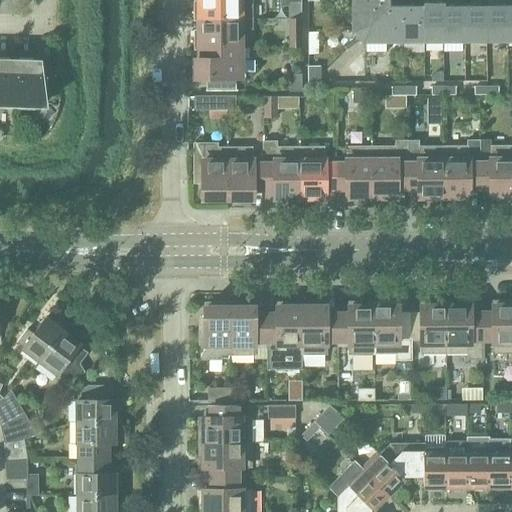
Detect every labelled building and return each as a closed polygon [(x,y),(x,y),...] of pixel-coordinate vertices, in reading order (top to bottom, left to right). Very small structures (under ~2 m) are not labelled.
[(198,0),(199,7),(195,7),(195,20),(199,20),(209,20),(209,19),(252,19),(252,0),(198,0)] [(288,0),(288,18),(300,18),(300,0),(288,0)] [(388,7),(387,0),(352,0),(353,30),(359,36),(388,7)] [(425,42),(443,42),(442,7),(444,7),(444,3),(423,3),(423,7),(424,7),(425,42)] [(444,7),(442,7),(443,42),(443,51),(463,51),(462,41),(464,41),(464,6),(444,7)] [(464,41),(486,41),(486,6),(464,6),(464,41)] [(486,41),(507,41),(507,6),(486,6),(486,41)] [(388,7),(359,36),(365,42),(365,53),(386,52),(386,42),(403,42),(403,7),(388,7)] [(403,42),(425,42),(424,7),(423,7),(403,7),(403,42)] [(288,47),(300,47),(300,18),(288,18),(288,47)] [(199,36),(195,36),(195,49),(199,49),(209,48),(240,48),(240,29),(252,29),(252,19),(209,19),(209,20),(199,20),(199,36)] [(199,59),(195,59),(195,65),(195,77),(209,77),(209,91),(235,91),(235,77),(245,77),(244,59),(240,59),(240,48),(209,48),(199,49),(199,59)] [(9,57),(0,57),(0,107),(10,108),(10,103),(17,103),(18,103),(19,61),(9,61),(9,57)] [(19,58),(19,61),(18,103),(17,103),(17,108),(34,109),(34,104),(45,104),(43,87),(47,87),(47,72),(41,72),(40,62),(33,61),(33,58),(19,58)] [(320,66),(308,66),(308,82),(320,82),(320,66)] [(301,78),(290,78),(290,90),(301,90),(301,78)] [(431,95),(443,95),(443,87),(431,87),(431,95)] [(455,87),(443,87),(443,95),(455,95),(455,87)] [(474,95),(487,95),(487,87),(474,87),(474,95)] [(498,87),(487,87),(487,95),(498,95),(498,87)] [(382,88),(371,88),(371,96),(382,96),(382,88)] [(392,96),(403,96),(403,88),(392,88),(392,96)] [(415,88),(403,88),(403,96),(415,96),(415,88)] [(353,91),(353,103),(369,103),(369,91),(353,91)] [(277,96),(263,96),(263,97),(263,118),(277,118),(277,96)] [(195,97),(195,109),(227,109),(227,97),(195,97)] [(440,99),(427,99),(427,107),(440,107),(440,99)] [(466,146),(443,146),(444,198),(468,197),(468,188),(480,188),(479,156),(480,156),(480,139),(466,140),(466,146)] [(394,146),(371,146),(372,198),(396,198),(396,189),(408,189),(407,156),(407,140),(394,140),(394,146)] [(419,140),(407,140),(407,156),(408,189),(419,188),(419,198),(444,198),(443,146),(419,146),(419,140)] [(263,141),(263,157),(264,189),(275,189),(275,198),(300,198),(300,147),(277,147),(276,141),(263,141)] [(228,199),(227,147),(217,147),(217,143),(195,143),(195,175),(203,175),(203,199),(228,199)] [(480,156),(479,156),(480,188),(491,188),(491,197),(511,197),(511,145),(491,146),(491,156),(480,156)] [(347,157),(335,157),(336,189),(347,189),(347,198),(372,198),(371,146),(346,146),(347,157)] [(252,147),(227,147),(228,199),(252,199),(252,189),(264,189),(263,157),(252,157),(252,147)] [(324,147),(300,147),(300,198),(324,198),(324,189),(336,189),(335,157),(324,157),(324,147)] [(421,313),(409,313),(410,340),(421,340),(421,353),(446,353),(445,301),(430,302),(430,306),(421,306),(421,313)] [(460,301),(445,301),(446,353),(468,353),(468,359),(482,359),(482,339),(481,313),(470,313),(470,305),(460,306),(460,301)] [(493,313),(481,313),(482,339),(493,339),(493,353),(511,352),(511,301),(502,301),(502,305),(493,305),(493,313)] [(277,314),(266,314),(266,347),(267,370),(273,370),(273,368),(302,368),(302,354),(301,302),(286,302),(286,307),(277,307),(277,314)] [(316,302),(301,302),(302,354),(326,354),(326,340),(338,340),(337,314),(326,314),(326,306),(316,306),(316,302)] [(349,314),(337,314),(338,340),(349,340),(349,354),(374,353),(373,302),(358,302),(358,306),(349,306),(349,314)] [(388,302),(373,302),(374,353),(397,353),(397,359),(410,359),(410,340),(409,313),(398,313),(398,306),(388,306),(388,302)] [(199,327),(200,359),(220,359),(220,354),(230,354),(229,303),(205,303),(205,327),(199,327)] [(244,303),(229,303),(230,354),(254,354),(254,347),(266,347),(266,314),(254,314),(254,307),(244,307),(244,303)] [(41,361),(62,332),(44,319),(34,333),(33,333),(27,329),(17,343),(41,361)] [(80,346),(62,332),(41,361),(67,381),(83,372),(83,371),(77,362),(81,357),(82,358),(86,353),(79,347),(80,346)] [(234,389),(209,389),(209,401),(234,401),(234,390),(234,389)] [(361,389),(362,400),(374,400),(374,389),(361,389)] [(0,401),(0,425),(0,426),(16,418),(24,413),(11,390),(3,398),(0,401)] [(248,390),(234,390),(234,401),(248,401),(248,390)] [(77,399),(78,422),(114,422),(113,399),(96,399),(95,399),(95,392),(78,392),(77,399)] [(301,392),(288,392),(288,401),(301,400),(301,392)] [(411,413),(424,413),(423,404),(411,405),(411,413)] [(437,404),(423,404),(424,413),(437,413),(437,404)] [(454,404),(445,404),(445,415),(467,415),(467,413),(467,404),(454,404)] [(480,404),(467,404),(467,413),(480,412),(480,404)] [(497,412),(510,412),(510,404),(497,404),(497,412)] [(199,427),(199,442),(250,442),(250,418),(237,418),(237,405),(210,406),(211,418),(203,418),(203,427),(199,427)] [(295,405),(283,405),(283,418),(295,418),(295,405)] [(323,412),(314,421),(320,427),(329,418),(323,412)] [(0,426),(4,442),(24,439),(36,434),(24,413),(16,418),(0,426)] [(305,430),(300,435),(306,441),(311,436),(320,427),(314,421),(305,430)] [(114,444),(114,422),(78,422),(78,459),(108,458),(108,444),(114,444)] [(489,437),(467,437),(467,441),(467,489),(484,489),(484,486),(489,486),(488,439),(489,439),(489,437)] [(493,489),(510,488),(510,450),(510,438),(489,439),(488,439),(489,486),(493,486),(493,489)] [(25,449),(24,439),(4,442),(5,460),(21,460),(21,450),(25,449)] [(445,441),(445,451),(445,486),(450,486),(450,489),(467,489),(467,441),(445,441)] [(251,466),(250,442),(199,442),(199,457),(203,457),(203,467),(211,467),(211,478),(237,478),(237,467),(251,466)] [(403,477),(423,477),(424,477),(424,451),(424,443),(390,443),(379,454),(379,455),(402,478),(403,477)] [(441,489),(441,486),(445,486),(445,451),(424,451),(424,477),(423,477),(423,486),(430,486),(430,489),(441,489)] [(404,478),(403,477),(402,478),(379,455),(379,454),(378,453),(363,469),(388,494),(404,478)] [(78,459),(78,495),(114,495),(114,473),(108,473),(108,458),(78,459)] [(355,461),(328,488),(337,497),(348,485),(372,508),(371,509),(372,510),(388,494),(363,469),(355,461)] [(26,465),(5,466),(6,479),(25,478),(26,478),(26,465)] [(199,499),(199,511),(250,511),(251,490),(237,490),(237,478),(211,478),(211,490),(203,490),(203,499),(199,499)] [(372,508),(348,485),(337,497),(337,511),(370,511),(371,509),(372,508)] [(114,511),(114,495),(78,495),(78,511),(114,511)]
